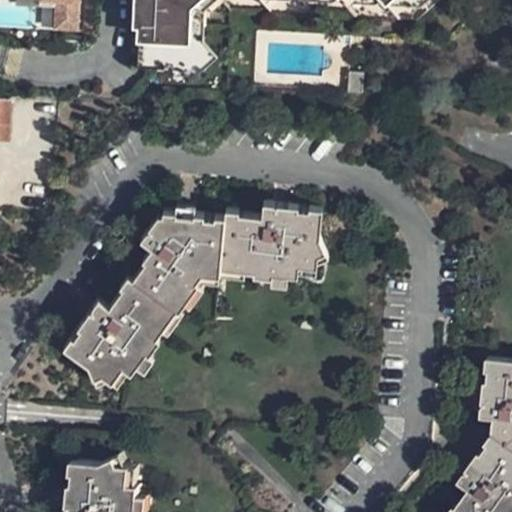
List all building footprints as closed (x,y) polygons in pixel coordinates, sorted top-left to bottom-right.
[(57,0),(58,0),(58,6),(56,31),(79,32),(80,0),(57,0)] [(136,0),(135,27),(140,27),(140,40),(143,40),(145,0),(136,0)] [(145,0),(143,40),(142,68),(199,70),(200,38),(193,38),(194,10),(412,20),(412,11),(422,0),(145,0)] [(422,0),(412,11),(412,20),(420,20),(442,0),(422,0)] [(200,38),(199,70),(199,73),(202,73),(221,55),(207,39),(200,38)] [(352,71),(352,91),(365,91),(366,71),(352,71)] [(0,142),(12,143),(15,101),(0,100),(0,142)] [(96,360),(104,374),(111,371),(118,376),(129,362),(137,368),(140,371),(146,364),(143,362),(153,349),(158,353),(170,338),(167,335),(172,329),(169,326),(185,307),(189,310),(194,304),(190,301),(206,282),(204,280),(210,272),(231,274),(231,269),(256,271),(256,276),(266,276),(266,280),(284,281),(284,274),(301,275),(301,279),(310,279),(310,276),(310,266),(330,267),(330,258),(338,254),(331,239),(333,208),(303,205),(302,213),(289,212),(289,204),(275,203),(274,216),(250,215),(249,211),(237,211),(237,217),(172,212),(170,220),(164,229),(160,227),(153,236),(163,244),(132,286),(136,288),(123,305),(110,297),(102,307),(109,312),(103,321),(95,315),(73,343),(96,360)] [(303,205),(289,204),(289,212),(302,213),(303,205)] [(341,261),(338,254),(330,258),(330,267),(341,261)] [(310,266),(310,276),(330,276),(330,267),(310,266)] [(231,278),(256,280),(256,276),(256,271),(231,269),(231,274),(231,278)] [(206,282),(211,286),(214,284),(230,285),(231,278),(231,274),(210,272),(204,280),(206,282)] [(284,281),(283,286),(300,287),(301,279),(301,275),(284,274),(284,281)] [(194,304),(198,307),(213,288),(211,286),(206,282),(190,301),(194,304)] [(102,307),(95,315),(103,321),(109,312),(102,307)] [(177,332),(193,313),(189,310),(185,307),(169,326),(172,329),(177,332)] [(146,364),(153,370),(162,357),(158,353),(153,349),(143,362),(146,364)] [(458,484),(466,490),(450,511),(511,511),(511,360),(490,357),(486,390),(497,392),(496,404),(485,403),(483,419),(495,421),(493,436),(474,461),(482,467),(476,477),(467,471),(458,484)] [(118,376),(126,383),(137,368),(129,362),(118,376)] [(104,374),(107,382),(118,376),(111,371),(104,374)] [(486,390),(485,403),(496,404),(497,392),(486,390)] [(124,449),(117,453),(121,463),(131,463),(124,449)] [(144,511),(145,509),(137,508),(138,495),(143,495),(143,484),(139,483),(129,483),(131,463),(121,463),(117,453),(105,459),(74,456),(70,491),(69,504),(68,511),(144,511)] [(467,471),(476,477),(482,467),(474,461),(467,471)] [(141,465),(131,463),(129,483),(139,483),(141,465)] [(143,495),(138,495),(137,508),(145,509),(150,509),(151,496),(143,495)]
